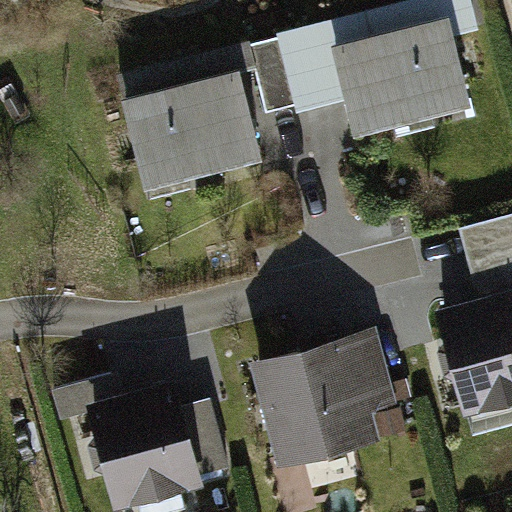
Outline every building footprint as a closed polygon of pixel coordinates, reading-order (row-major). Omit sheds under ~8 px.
[(453,14),(338,42),(365,133),(476,104),(453,14)] [(316,30),(254,45),(270,111),(332,96),(316,30)] [(242,64),(128,96),(153,185),(267,153),(242,64)] [(511,287),(442,306),(469,409),(511,397),(511,287)] [(375,330),(256,362),(283,461),(383,434),(376,409),(395,404),(375,330)] [(179,374),(90,397),(122,506),(212,481),(179,374)]
